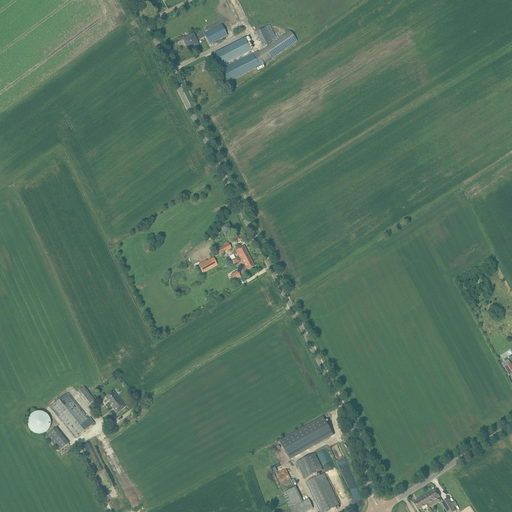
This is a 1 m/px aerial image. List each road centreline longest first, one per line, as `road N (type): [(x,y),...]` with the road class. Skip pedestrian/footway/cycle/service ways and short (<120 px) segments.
road 1 (unclassified): [(378,510),(356,431),(137,0)]
road 2 (tertiary): [(378,510),(511,424)]
